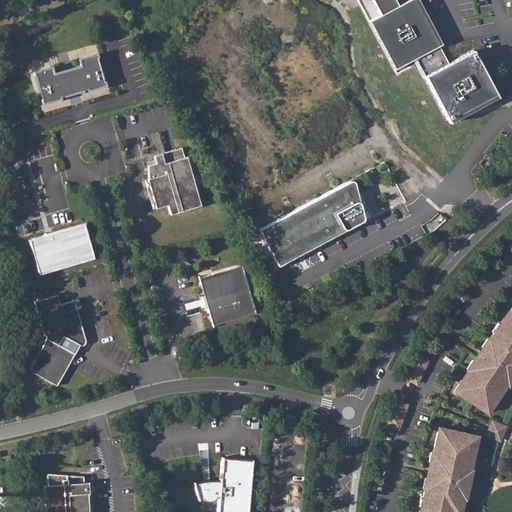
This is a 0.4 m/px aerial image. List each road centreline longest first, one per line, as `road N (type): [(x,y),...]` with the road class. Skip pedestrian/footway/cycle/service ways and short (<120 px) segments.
road 1 (residential): [(349,414),(417,303),(511,203)]
road 2 (residential): [(95,172),(160,390)]
road 3 (residential): [(349,414),(264,388),(160,390)]
road 4 (residential): [(160,390),(0,435)]
